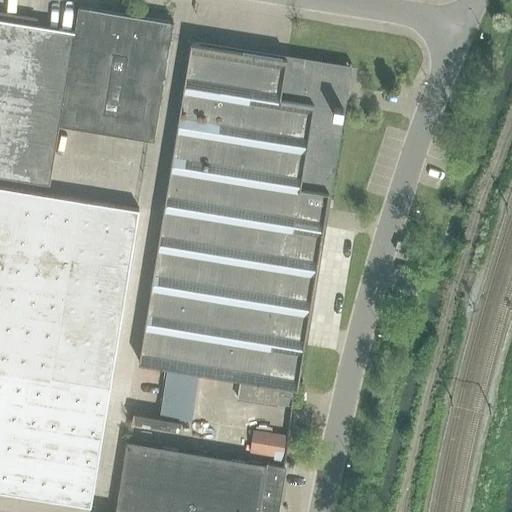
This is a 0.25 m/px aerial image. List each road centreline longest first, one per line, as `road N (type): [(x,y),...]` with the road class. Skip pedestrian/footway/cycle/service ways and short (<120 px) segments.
road 1 (unclassified): [(321,511),(388,233),(465,23)]
road 2 (unclassified): [(465,23),(317,0)]
